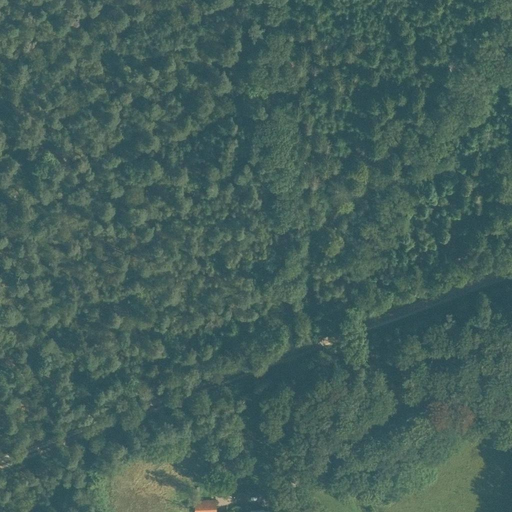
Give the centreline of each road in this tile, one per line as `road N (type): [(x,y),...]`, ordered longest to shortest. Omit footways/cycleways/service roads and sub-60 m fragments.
road 1 (track): [(290,351),(0,460)]
road 2 (track): [(511,269),(290,351)]
